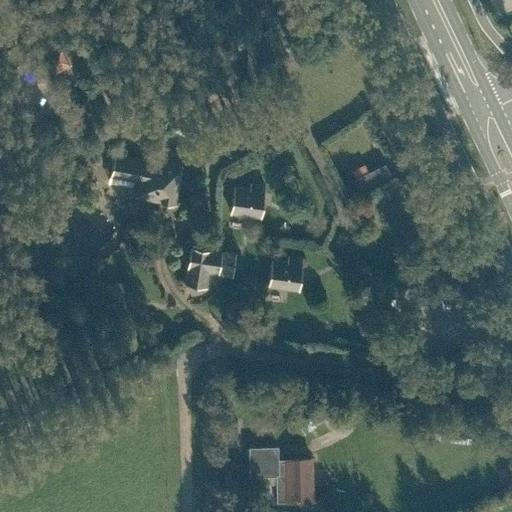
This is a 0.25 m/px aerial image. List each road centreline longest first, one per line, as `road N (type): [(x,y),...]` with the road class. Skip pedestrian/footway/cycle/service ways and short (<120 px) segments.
road 1 (unclassified): [(511,405),(218,350),(190,356),(183,377),(186,511)]
road 2 (secondary): [(412,0),(466,120)]
